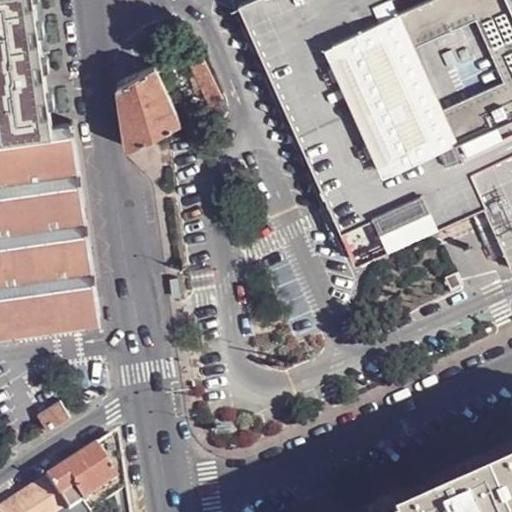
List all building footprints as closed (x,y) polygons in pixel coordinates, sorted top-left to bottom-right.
[(35,0),(0,0),(0,134),(54,128),(35,0)] [(358,225),(255,0),(248,0),(242,3),(344,232),(357,263),(372,256),(358,225)] [(511,0),(255,0),(349,205),(358,225),(372,256),(435,227),(485,204),(511,264),(511,0)] [(213,105),(226,99),(199,45),(186,51),(213,105)] [(186,64),(181,54),(158,66),(162,76),(186,64)] [(161,130),(184,119),(162,76),(158,66),(147,71),(120,85),(126,124),(129,145),(161,130)] [(0,339),(77,330),(102,326),(75,125),(54,128),(0,134),(0,339)] [(63,402),(45,413),(51,430),(55,427),(68,419),(63,402)] [(96,446),(0,508),(0,511),(88,511),(117,493),(128,486),(120,432),(96,446)] [(511,511),(511,489),(479,504),(482,511),(511,511)]
